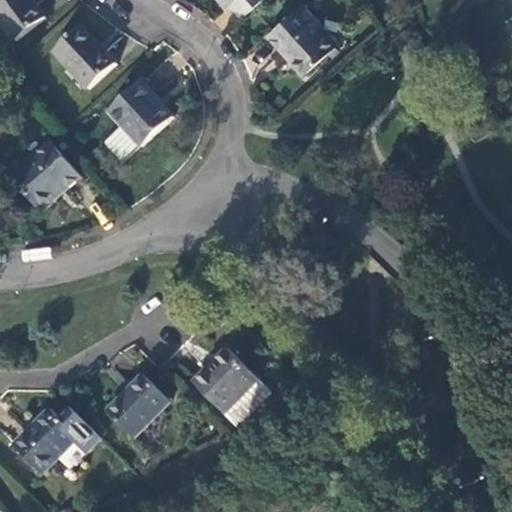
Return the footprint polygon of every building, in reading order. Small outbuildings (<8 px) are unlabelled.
[(47,21),(31,0),(0,0),(0,19),(18,43),(47,21)] [(233,6),(244,18),(263,0),(219,0),(228,10),(233,6)] [(340,45),(305,4),(271,35),(306,76),(340,45)] [(83,27),(55,52),(90,90),(117,65),(83,27)] [(144,84),(112,114),(124,127),(142,148),(143,148),(174,118),(144,84)] [(124,127),(107,143),(124,163),(142,148),(124,127)] [(83,178),(54,146),(14,179),(42,213),(83,178)] [(229,350),(196,384),(227,415),(260,381),(229,350)] [(146,377),(110,414),(136,440),(174,402),(146,377)] [(88,454),(102,439),(73,410),(62,419),(53,411),(16,447),(45,474),(77,442),(88,454)]
